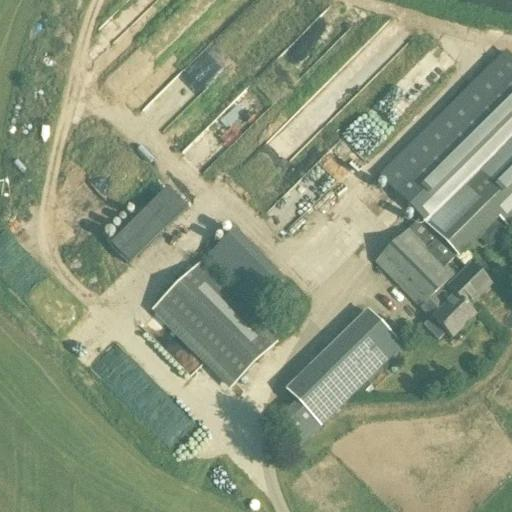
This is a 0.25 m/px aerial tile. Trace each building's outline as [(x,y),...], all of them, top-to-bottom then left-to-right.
[(320,39),(331,16),(357,29),(365,13),(340,0),(326,0),(305,44),(323,53),(328,43),(320,39)] [(347,96),(410,31),(388,11),(326,75),(347,96)] [(426,34),(365,96),(391,121),(452,59),(426,34)] [(252,77),(278,101),(311,66),(285,42),(252,77)] [(511,59),(505,53),(380,178),(420,219),(374,264),(431,322),(430,322),(451,342),(466,325),(460,320),(475,302),(491,287),(470,265),(446,290),(454,298),(451,300),(446,306),(436,295),(454,277),(427,250),(438,239),(458,260),(498,221),(509,233),(511,229),(511,59)] [(295,130),(327,104),(316,91),(233,160),(249,179),(300,136),(295,130)] [(358,146),(381,121),(360,101),(336,126),(358,146)] [(324,206),(334,204),(331,183),(321,184),(324,206)] [(145,211),(109,246),(129,267),(165,231),(145,211)] [(329,211),(285,254),(312,281),(350,244),(343,237),(349,231),(329,211)] [(280,229),(287,239),(302,229),(296,219),(280,229)] [(257,309),(284,282),(235,232),(208,258),(257,309)] [(231,389),(273,348),(195,269),(154,311),(231,389)] [(384,332),(367,314),(352,329),(369,346),(384,332)]
